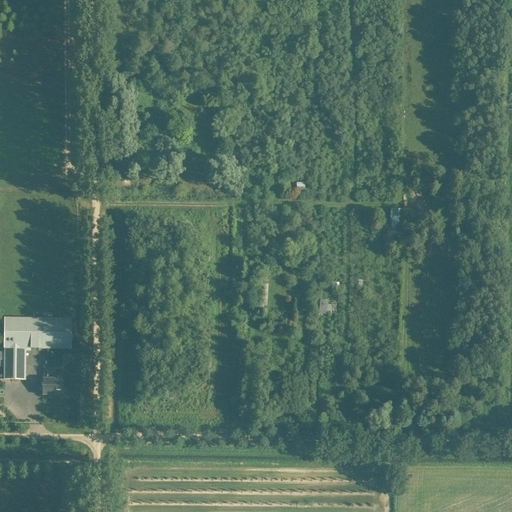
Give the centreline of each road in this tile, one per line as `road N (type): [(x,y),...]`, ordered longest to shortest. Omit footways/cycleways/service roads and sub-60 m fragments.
road 1 (track): [(511,442),(0,434)]
road 2 (track): [(97,511),(90,0)]
